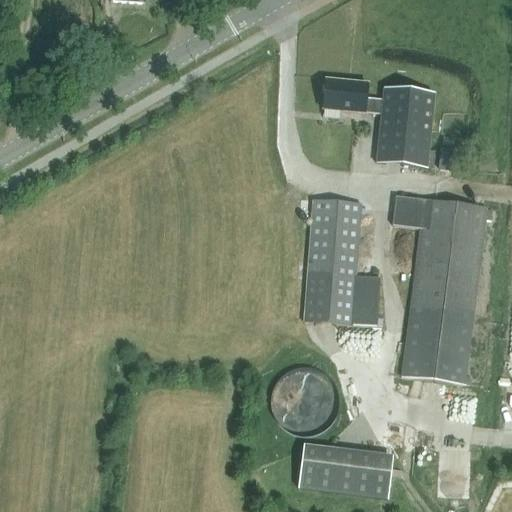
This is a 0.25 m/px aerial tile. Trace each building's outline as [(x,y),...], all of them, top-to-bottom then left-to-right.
[(323,112),(365,116),(365,115),(381,117),(376,165),(427,171),(434,96),(384,91),(382,102),(366,101),(368,86),(326,82),(323,112)] [(464,389),(486,212),(396,201),(392,229),(422,232),(404,381),(464,389)] [(380,282),(356,280),(361,207),(313,204),(305,324),(353,328),(383,331),(384,320),(378,320),(380,282)] [(343,404),(343,397),(343,391),(340,384),(336,377),(332,373),(326,369),(321,367),(315,365),(309,365),(302,366),(298,368),(293,370),(288,374),(284,380),(281,385),(279,392),(278,398),(279,404),(281,411),(285,417),(289,421),(293,425),(300,428),(308,430),(314,430),(322,428),(328,425),(335,419),(339,414),(341,409),(343,404)] [(391,500),(396,455),(306,446),(301,490),(391,500)]
